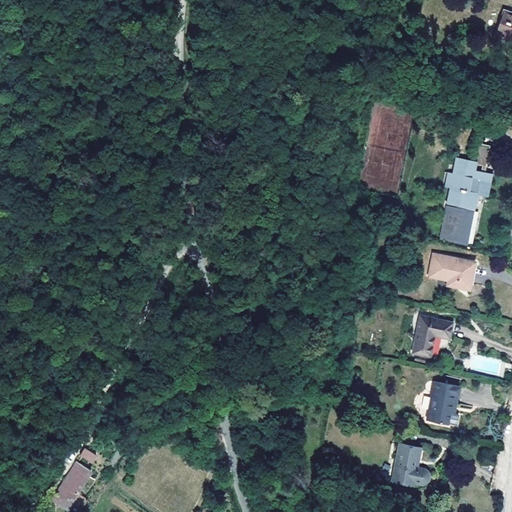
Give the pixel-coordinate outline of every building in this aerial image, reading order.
[(511,40),(511,14),(505,12),(497,36),(511,40)] [(459,120),(461,112),(454,110),(451,118),(459,120)] [(486,166),(490,148),(475,145),(474,145),(473,153),(471,161),(474,161),(474,164),(486,166)] [(467,245),(475,206),(471,206),(474,193),(477,194),(486,195),(490,173),(470,169),(471,163),(457,160),(455,174),(448,172),(445,187),(452,188),(450,199),(458,201),(457,208),(448,207),(442,240),(467,245)] [(469,288),(474,262),(434,255),(430,276),(449,280),(456,281),(455,285),(469,288)] [(449,338),(452,322),(420,316),(414,347),(431,350),(434,335),(449,338)] [(450,413),(454,394),(458,395),(459,386),(437,382),(430,421),(447,424),(448,423),(456,424),(458,414),(454,413),(450,413)] [(417,467),(421,448),(400,444),(393,478),(403,480),(403,483),(413,485),(414,482),(419,483),(422,484),(424,483),(426,481),(428,480),(429,477),(429,475),(428,473),(427,471),(425,469),(423,468),(417,467)] [(96,455),(85,448),(80,455),(92,462),(96,455)] [(91,471),(75,462),(56,492),(57,493),(55,496),(62,501),(65,498),(71,502),(91,471)] [(55,496),(52,499),(67,509),(71,502),(65,498),(62,501),(55,496)]
